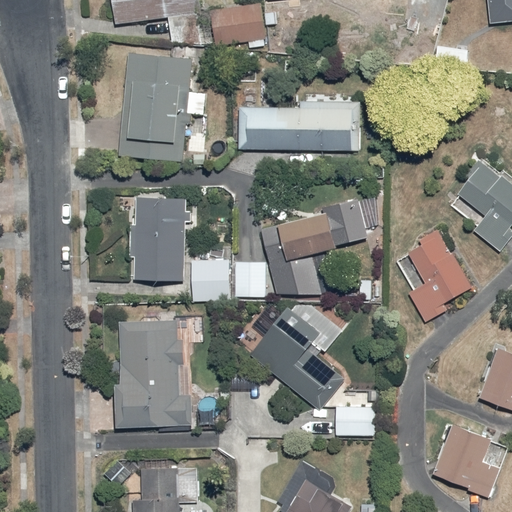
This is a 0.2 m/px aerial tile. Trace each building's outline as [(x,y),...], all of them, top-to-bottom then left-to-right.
[(120,0),(122,22),(173,19),(174,42),(207,40),(204,0),(120,0)] [(511,0),(492,0),(495,22),(511,20),(511,0)] [(268,7),(221,9),(222,43),(252,42),(253,49),(270,48),(268,7)] [(470,48),(440,46),(439,68),(468,70),(470,48)] [(125,154),(189,163),(192,138),(209,138),(216,53),(177,49),(176,60),(135,55),(125,154)] [(255,106),(253,146),(358,151),(360,107),(349,106),(349,93),(306,91),(305,109),(255,106)] [(511,182),(481,161),(453,201),(483,223),(474,235),(504,256),(511,244),(511,182)] [(193,198),(143,197),(142,225),(135,225),(135,258),(141,258),(140,280),(192,281),(193,198)] [(332,212),(267,228),(276,263),(375,239),(366,200),(331,209),(332,212)] [(419,285),(411,290),(431,321),(480,290),(441,227),(409,247),(413,254),(403,261),(419,285)] [(236,258),(197,259),(197,302),(236,302),(236,258)] [(271,261),(240,261),(240,296),(271,296),(271,261)] [(376,279),(360,279),(360,300),(376,300),(376,279)] [(260,352),(323,404),(347,376),(328,361),(353,331),(308,294),(260,352)] [(122,381),(124,425),(195,424),(194,324),(126,324),(126,381),(122,381)] [(511,351),(503,348),(485,395),(511,405),(511,351)] [(380,405),(341,405),(341,434),(363,434),(363,441),(380,441),(380,405)] [(461,425),(439,472),(489,495),(501,468),(488,462),(497,442),(461,425)] [(297,510),(295,511),(346,511),(352,504),(319,480),(326,470),(308,457),(279,498),(297,510)] [(148,497),(140,497),(139,511),(185,511),(185,499),(202,498),(202,464),(148,465),(148,497)] [(377,511),(378,497),(363,496),(362,511),(377,511)]
